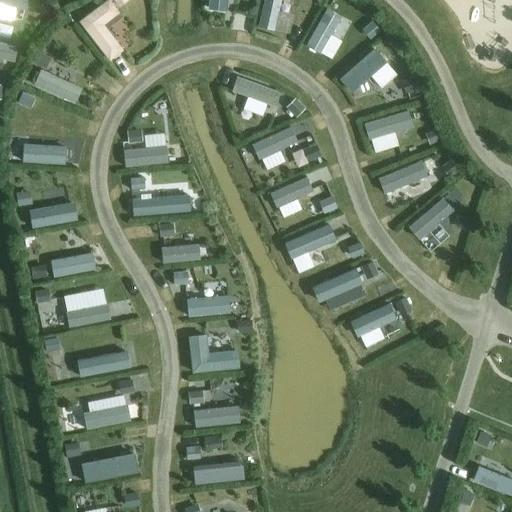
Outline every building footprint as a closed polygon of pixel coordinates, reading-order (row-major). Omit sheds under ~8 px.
[(54,0),(48,0),(43,3),(49,13),(58,7),(54,0)] [(227,0),(210,0),(209,12),(226,14),(227,0)] [(284,0),(274,27),(288,33),(302,0),(284,0)] [(78,25),(108,65),(124,54),(104,28),(119,17),(108,2),(78,25)] [(348,16),(320,50),(332,60),(360,26),(348,16)] [(372,22),(362,30),(369,39),(379,30),(372,22)] [(38,52),(33,64),(45,69),(50,58),(38,52)] [(44,75),(82,89),(87,75),(50,61),(44,75)] [(389,63),(352,86),(360,100),(398,76),(389,63)] [(81,92),(40,74),(33,89),(74,108),(81,92)] [(413,79),(400,84),(404,95),(418,90),(413,79)] [(23,94),(18,105),(30,110),(35,100),(23,94)] [(274,97),(233,112),(238,127),(279,112),(274,97)] [(296,101),(288,109),(296,117),(304,109),(296,101)] [(418,122),(376,137),(381,152),(423,137),(418,122)] [(437,129),(424,134),(429,146),(442,141),(437,129)] [(138,131),(126,132),(127,144),(139,143),(138,131)] [(296,142),(256,160),(262,175),(302,157),(296,142)] [(315,145),(303,150),(307,161),(319,156),(315,145)] [(165,147),(122,152),(123,167),(167,163),(165,147)] [(65,151),(22,149),(22,166),(64,168),(65,151)] [(453,160),(441,168),(448,178),(460,170),(453,160)] [(433,162),(396,187),(405,200),(441,176),(433,162)] [(141,178),(129,179),(129,190),(141,189),(141,178)] [(307,179),(267,197),(273,211),(314,193),(307,179)] [(27,193),(14,195),(16,206),(29,205),(27,193)] [(179,197),(135,202),(137,218),(181,212),(179,197)] [(331,197),(319,202),(323,212),(335,207),(331,197)] [(441,201),(409,231),(420,242),(452,213),(441,201)] [(73,207),(28,215),(31,231),(76,224),(73,207)] [(460,216),(457,227),(468,230),(471,219),(460,216)] [(170,224),(157,225),(158,237),(171,235),(170,224)] [(326,228),(286,245),(293,260),(333,242),(326,228)] [(79,242),(36,249),(38,265),(82,258),(79,242)] [(359,242),(349,247),(354,257),(364,253),(359,242)] [(209,246),(161,250),(163,268),(211,264),(209,246)] [(372,263),(360,268),(365,280),(377,275),(372,263)] [(43,266),(29,268),(31,279),(45,276),(43,266)] [(184,272),(171,273),(172,284),(184,283),(184,272)] [(351,272),(311,290),(318,304),(357,286),(351,272)] [(46,290),(32,293),(34,304),(49,301),(46,290)] [(50,304),(65,302),(64,290),(49,292),(50,304)] [(114,291),(70,294),(72,310),(115,306),(114,291)] [(226,298),(183,302),(184,318),(228,314),(226,298)] [(405,298),(394,303),(399,314),(410,310),(405,298)] [(388,300),(351,319),(357,332),(395,314),(388,300)] [(107,310),(65,317),(68,331),(109,324),(107,310)] [(250,321),(237,322),(238,332),(251,331),(250,321)] [(205,336),(189,337),(193,373),(237,368),(235,351),(207,355),(205,336)] [(53,338),(41,341),(43,351),(55,349),(53,338)] [(113,343),(70,351),(72,366),(116,359),(113,343)] [(131,381),(120,383),(122,393),(133,391),(131,381)] [(202,392),(189,393),(189,404),(203,403),(202,392)] [(237,408),(193,413),(195,429),(239,424),(237,408)] [(127,411),(83,418),(86,434),(129,426),(127,411)] [(479,432),(475,442),(483,445),(487,435),(479,432)] [(78,445),(65,447),(67,458),(80,456),(78,445)] [(198,447),(185,448),(186,461),(199,460),(198,447)] [(126,454),(82,461),(85,477),(128,470),(126,454)] [(511,486),(511,475),(475,463),(469,480),(510,493),(511,486)] [(234,477),(233,468),(193,473),(195,489),(213,487),(212,480),(234,477)] [(463,491),(458,502),(467,505),(471,494),(463,491)] [(136,494),(124,496),(126,507),(138,505),(136,494)]
